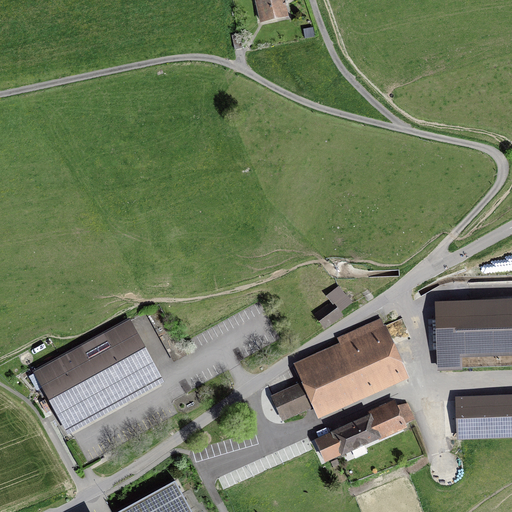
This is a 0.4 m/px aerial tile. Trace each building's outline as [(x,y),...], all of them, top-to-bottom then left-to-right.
[(284,0),(254,0),(260,24),(289,17),(284,0)] [(305,38),(315,37),(314,27),(304,29),(305,38)] [(241,49),(238,35),(231,36),(234,50),(241,49)] [(313,315),(325,330),(343,316),(341,313),(353,303),(339,286),(326,297),(320,301),(324,306),(313,315)] [(437,353),(437,372),(463,371),(462,359),(511,357),(511,299),(435,302),(437,353)] [(160,309),(147,316),(163,346),(177,338),(160,309)] [(282,422),(313,409),(318,420),(409,379),(381,318),(337,338),(339,344),(293,365),(301,382),(270,396),(282,422)] [(42,389),(68,436),(165,383),(130,319),(33,372),(34,374),(28,377),(37,392),(42,389)] [(511,395),(455,398),(457,441),(511,439),(511,395)] [(314,441),(325,464),(352,452),(355,459),(368,454),(365,447),(407,428),(406,425),(415,420),(407,402),(398,406),(395,400),(366,413),(368,417),(314,441)] [(191,511),(175,483),(121,511),(191,511)]
